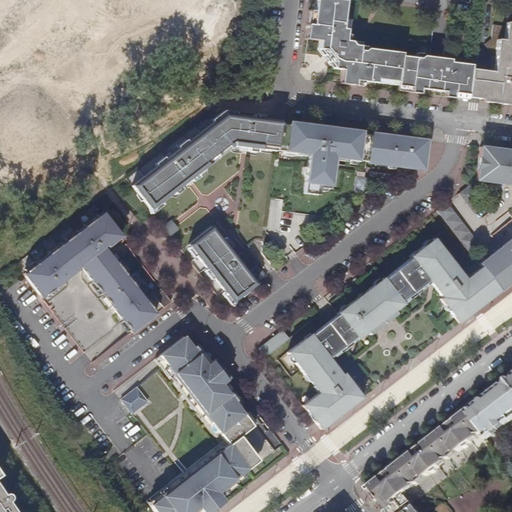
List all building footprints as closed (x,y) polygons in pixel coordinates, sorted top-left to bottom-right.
[(445,91),(467,94),(471,69),(471,64),(450,62),(450,59),(422,55),(420,58),(400,55),(400,53),(366,48),(363,50),(358,50),(358,46),(353,45),(350,41),(345,40),(345,29),(341,28),(344,0),(313,0),(311,24),(306,23),(305,32),(309,32),(309,39),(317,40),(317,48),(324,58),(332,69),(340,69),(339,78),(338,84),(345,85),(349,85),(354,86),(355,80),(363,81),(397,85),(408,87),(420,88),(445,91)] [(511,22),(506,22),(503,40),(497,39),(492,71),(484,71),(481,98),(480,102),(511,105),(511,22)] [(467,97),(481,98),(484,71),(471,69),(467,94),(467,97)] [(408,87),(397,85),(396,91),(420,94),(420,88),(408,87)] [(467,94),(445,91),(444,97),(467,100),(467,94)] [(149,208),(184,182),(182,180),(189,175),(190,177),(207,164),(205,162),(227,144),(230,146),(232,145),(239,146),(240,143),(248,144),(248,147),(262,148),(262,145),(276,146),(279,121),(243,117),(242,122),(236,121),(237,116),(222,114),(171,153),(166,157),(130,184),(149,208)] [(419,161),(425,162),(426,150),(424,150),(426,140),(411,138),(411,139),(404,139),(404,137),(385,135),(385,136),(377,135),(377,134),(369,133),(369,134),(357,133),(357,131),(291,123),(291,125),(279,123),(276,146),(275,149),(283,150),(282,152),(294,154),(295,151),(308,153),(303,192),(317,194),(318,187),(329,188),(333,156),(347,158),(347,160),(358,161),(359,159),(374,161),(374,160),(382,161),(381,162),(387,163),(386,164),(393,165),(394,158),(409,160),(408,163),(418,165),(419,161)] [(247,153),(248,147),(248,144),(240,143),(239,146),(239,152),(247,153)] [(511,237),(478,264),(499,291),(511,280),(511,151),(479,147),(475,179),(511,184),(511,237)] [(162,153),(166,157),(171,153),(168,149),(162,153)] [(394,158),(393,165),(424,169),(425,162),(419,161),(418,165),(408,163),(409,160),(394,158)] [(364,171),(357,170),(354,191),(367,192),(369,179),(363,178),(364,171)] [(194,182),(190,177),(189,175),(182,180),(184,182),(188,186),(194,182)] [(476,195),(469,185),(459,193),(466,202),(476,195)] [(484,206),(476,195),(466,202),(474,213),(484,206)] [(454,212),(447,202),(436,211),(443,219),(454,212)] [(462,222),(454,212),(443,219),(451,230),(462,222)] [(41,297),(66,278),(64,275),(69,272),(71,274),(77,269),(76,267),(79,266),(103,248),(106,245),(107,246),(120,236),(102,213),(22,273),(41,297)] [(172,220),(163,226),(170,236),(179,229),(172,220)] [(470,232),(462,222),(451,230),(460,240),(470,232)] [(188,245),(232,302),(265,276),(264,274),(260,277),(258,274),(261,270),(256,265),(246,272),(238,261),(240,259),(236,253),(233,255),(229,249),(212,227),(188,245)] [(478,243),(470,232),(460,240),(467,251),(478,243)] [(391,308),(391,309),(392,308),(400,302),(401,301),(399,299),(426,278),(428,281),(436,291),(440,297),(438,298),(448,312),(457,323),(499,291),(478,264),(462,276),(443,252),(432,237),(408,256),(409,257),(383,277),(382,275),(366,287),(367,289),(363,293),(378,312),(382,309),(385,312),(391,308)] [(79,266),(83,270),(107,252),(103,248),(79,266)] [(154,315),(107,252),(83,270),(110,307),(112,305),(116,310),(114,312),(122,323),(130,333),(154,315)] [(353,297),(350,300),(351,301),(356,298),(371,318),(367,321),(369,324),(364,328),(365,329),(391,309),(391,308),(385,312),(382,309),(378,312),(363,293),(367,289),(366,287),(363,289),(353,297)] [(153,295),(163,308),(171,302),(161,289),(153,295)] [(355,337),(364,330),(365,329),(364,328),(369,324),(367,321),(371,318),(356,298),(351,301),(350,300),(335,312),(335,313),(342,322),(332,330),(324,322),(309,334),(308,332),(284,351),(298,369),(315,393),(301,404),(320,430),(360,398),(351,386),(341,373),(340,374),(335,368),(327,358),(325,355),(352,335),(354,337),(355,337)] [(395,311),(392,308),(391,309),(365,329),(364,330),(366,333),(379,324),(377,322),(380,320),(382,321),(395,311)] [(335,313),(324,322),(332,330),(342,322),(335,313)] [(287,337),(282,330),(258,349),(263,356),(287,337)] [(225,381),(222,376),(218,376),(215,379),(210,373),(213,370),(214,366),(211,362),(206,364),(193,347),(191,348),(184,338),(159,357),(167,367),(165,368),(180,387),(193,404),(208,423),(209,421),(224,441),(146,501),(154,511),(195,511),(198,509),(200,511),(203,511),(206,510),(206,506),(204,503),(210,498),(213,501),(216,502),(221,499),(218,494),(235,481),(234,479),(255,463),(256,458),(239,438),(252,427),(234,403),(235,401),(221,384),(225,381)] [(214,359),(211,362),(214,366),(213,370),(210,373),(215,379),(218,376),(222,376),(225,380),(229,378),(214,359)] [(511,379),(509,380),(508,381),(508,382),(508,383),(509,385),(510,386),(507,389),(503,385),(480,402),(483,406),(479,409),(476,405),(467,412),(483,434),(488,440),(511,421),(511,379)] [(135,388),(131,392),(136,399),(135,401),(140,407),(147,402),(141,395),(135,388)] [(136,399),(131,392),(120,400),(131,414),(140,407),(135,401),(136,399)] [(421,449),(419,449),(418,451),(418,453),(418,455),(416,457),(413,454),(391,471),(394,473),(391,476),(390,474),(389,474),(386,474),(385,476),(385,477),(386,480),(383,482),(380,479),(367,490),(369,492),(371,491),(372,491),(405,495),(409,492),(407,489),(411,486),(420,484),(417,481),(422,477),(429,476),(441,467),(439,465),(444,460),(452,459),(452,458),(450,456),(455,452),(462,451),(474,442),(471,439),(475,435),(483,434),(467,412),(457,420),(460,423),(456,425),(455,424),(454,423),(452,424),(451,425),(451,427),(451,428),(451,429),(449,432),(446,429),(424,445),(427,448),(424,451),(423,450),(421,449)] [(14,511),(8,502),(9,500),(9,499),(9,497),(8,496),(7,495),(5,494),(3,494),(0,490),(0,511),(14,511)] [(385,511),(387,511),(371,491),(369,492),(384,511),(385,511)] [(371,491),(387,511),(388,510),(387,508),(386,506),(386,504),(387,501),(390,500),(393,498),(395,498),(398,499),(399,501),(401,503),(404,500),(405,495),(372,491),(371,491)] [(206,510),(203,511),(209,511),(223,502),(221,499),(216,502),(213,501),(209,498),(204,503),(206,506),(206,510)] [(418,511),(414,507),(412,509),(404,500),(401,503),(399,501),(398,499),(395,498),(393,498),(390,500),(387,501),(386,504),(386,506),(387,508),(388,510),(387,511),(385,511),(418,511)]
